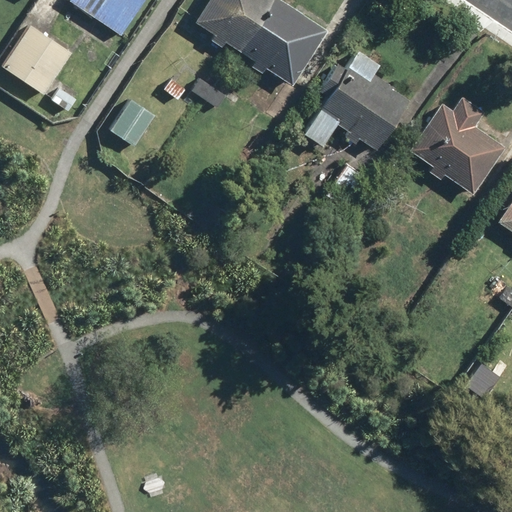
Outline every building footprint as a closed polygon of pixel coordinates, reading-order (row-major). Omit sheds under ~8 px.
[(202,0),(188,23),(210,37),(207,41),(287,87),(322,30),(273,0),(202,0)] [(67,51),(24,26),(0,66),(0,71),(41,96),(67,51)] [(322,96),(315,108),(339,124),(335,131),(372,152),(403,98),(366,77),(364,81),(335,61),(314,90),(322,96)] [(186,87),(185,89),(215,110),(228,93),(198,72),(186,87)] [(77,98),(58,84),(45,102),(64,116),(77,98)] [(152,117),(125,98),(101,132),(128,151),(152,117)] [(470,124),(478,112),(457,98),(449,109),(437,100),(403,151),(467,194),(500,146),(470,124)] [(363,175),(341,162),(321,196),(343,209),(363,175)] [(511,191),(491,222),(511,236),(511,191)] [(511,348),(498,367),(511,377),(511,348)]
